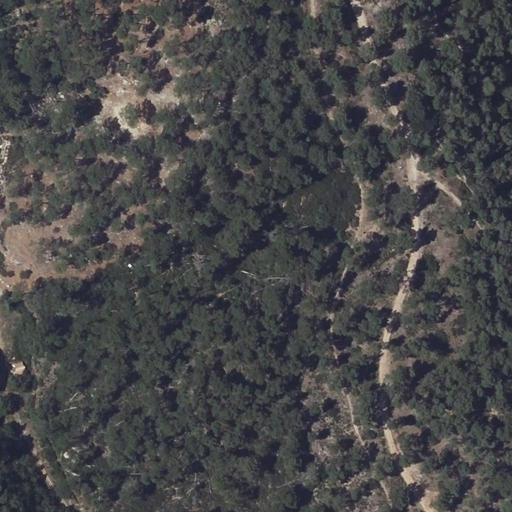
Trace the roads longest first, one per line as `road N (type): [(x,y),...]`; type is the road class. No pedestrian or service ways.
road 1 (track): [(430,511),(393,456),(381,400),(387,334),(416,254),(414,163),(347,0)]
road 2 (track): [(414,163),(478,217),(511,273)]
